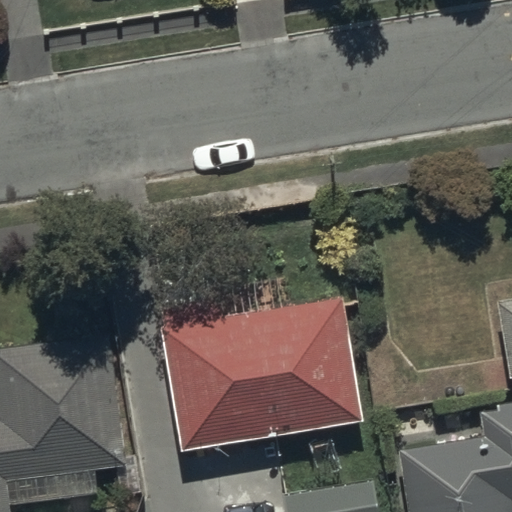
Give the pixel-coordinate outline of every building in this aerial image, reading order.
[(156,302),(181,463),(363,435),(342,299),(279,309),(275,284),(156,302)] [(511,304),(497,306),(509,387),(511,386),(511,304)] [(129,475),(105,343),(0,362),(0,511),(52,511),(101,503),(97,480),(129,475)] [(484,445),(395,457),(403,511),(511,511),(511,506),(511,505),(511,408),(479,413),(484,445)] [(376,511),(373,482),(284,494),(286,511),(376,511)]
